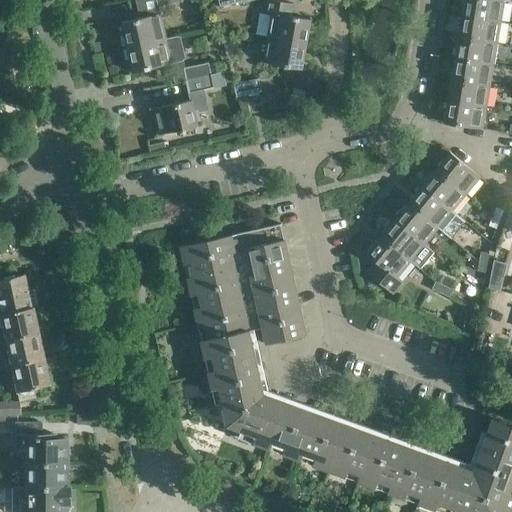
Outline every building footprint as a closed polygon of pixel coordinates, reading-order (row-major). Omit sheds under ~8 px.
[(139,0),(143,16),(121,21),(126,46),(166,38),(159,6),(182,1),(182,0),(139,0)] [(267,37),(306,45),(311,20),(291,16),(294,4),(273,0),(267,0),(265,12),(272,14),(267,37)] [(498,0),(464,0),(462,16),(501,23),(504,1),(498,0)] [(458,37),(497,45),(501,23),(462,16),(458,37)] [(180,35),(166,38),(126,46),(132,71),(167,63),(171,84),(186,81),(211,76),(209,64),(184,69),(182,59),(185,59),(180,35)] [(306,45),(267,37),(262,62),(301,70),(306,45)] [(458,37),(455,59),(493,66),(497,45),(458,37)] [(493,66),(455,59),(451,80),(490,87),(493,66)] [(211,76),(186,81),(189,93),(213,88),(211,76)] [(261,94),(258,80),(233,85),(236,99),(261,94)] [(490,87),(451,80),(447,102),(486,109),(490,87)] [(247,101),(250,114),(261,112),(258,99),(247,101)] [(196,125),(191,100),(152,108),(158,133),(196,125)] [(486,109),(447,102),(444,122),(483,129),(486,109)] [(435,169),(465,195),(481,176),(450,152),(435,169)] [(422,186),(452,211),(465,195),(435,169),(422,186)] [(422,186),(407,203),(438,228),(452,211),(422,186)] [(438,228),(407,203),(393,220),(433,253),(434,251),(425,244),(438,228)] [(493,216),(500,220),(503,209),(496,207),(493,216)] [(500,220),(493,216),(489,224),(497,227),(500,220)] [(379,237),(410,262),(411,260),(420,268),(433,253),(393,220),(379,237)] [(511,424),(492,417),(472,471),(270,398),(262,400),(247,332),(261,329),(264,345),(304,336),(278,223),(179,246),(211,388),(220,386),(229,425),(256,434),(253,442),(436,508),(438,501),(469,511),(502,511),(503,509),(511,511),(511,509),(511,424)] [(410,262),(379,237),(367,252),(376,260),(367,271),(393,292),(402,280),(398,276),(410,262)] [(478,262),(486,264),(488,252),(480,251),(478,262)] [(486,264),(478,262),(477,271),(485,272),(486,264)] [(1,315),(32,308),(25,274),(0,279),(0,298),(1,302),(0,301),(0,312),(3,312),(3,314),(1,315)] [(474,283),(483,285),(484,275),(476,274),(474,283)] [(433,287),(441,292),(444,285),(436,281),(433,287)] [(444,285),(441,292),(449,296),(453,289),(444,285)] [(34,307),(32,308),(1,315),(5,331),(0,331),(0,342),(7,341),(7,340),(40,333),(34,307)] [(7,340),(7,341),(10,354),(5,355),(7,366),(12,364),(12,365),(45,358),(40,333),(7,340)] [(51,384),(45,358),(12,365),(18,391),(20,400),(0,400),(0,415),(9,415),(21,414),(21,401),(34,398),(31,388),(51,384)] [(9,415),(0,415),(0,423),(9,423),(9,415)] [(23,462),(66,463),(66,438),(52,438),(52,434),(41,434),(41,423),(15,423),(15,449),(23,449),(23,462)] [(23,462),(23,486),(69,486),(68,474),(66,474),(66,463),(23,462)] [(71,486),(69,486),(23,486),(23,511),(56,511),(57,511),(67,511),(66,502),(71,502),(71,486)]
